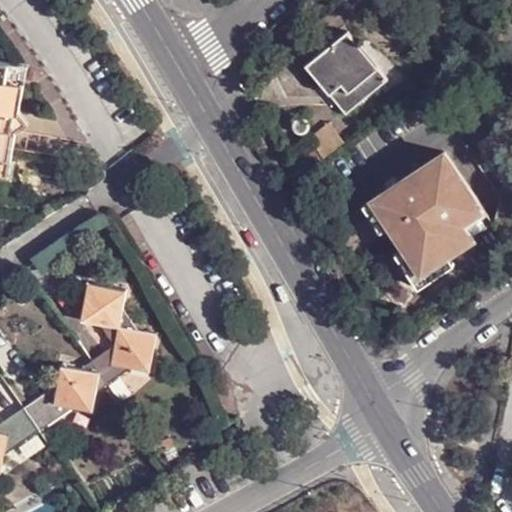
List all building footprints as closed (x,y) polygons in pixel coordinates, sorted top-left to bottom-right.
[(387,83),(348,35),(307,70),(347,117),(387,83)] [(0,161),(7,162),(11,134),(23,126),(15,114),(18,87),(2,84),(4,66),(0,65),(0,161)] [(21,68),(4,66),(2,84),(18,87),(21,68)] [(311,150),(288,165),(296,182),(322,164),(341,148),(331,135),(311,150)] [(477,202),(444,153),(372,202),(390,227),(396,223),(411,245),(405,250),(422,275),(441,261),(474,240),(464,225),(458,216),(477,202)] [(390,227),(372,202),(363,208),(381,233),(390,227)] [(464,225),(484,212),(477,202),(458,216),(464,225)] [(420,290),(448,271),(441,261),(422,275),(405,250),(396,255),(420,290)] [(98,391),(132,368),(151,371),(158,334),(140,331),(124,308),(127,290),(91,284),(84,319),(102,323),(116,345),(81,369),(64,365),(61,384),(0,425),(0,473),(2,474),(6,455),(76,407),(95,410),(98,391)]
